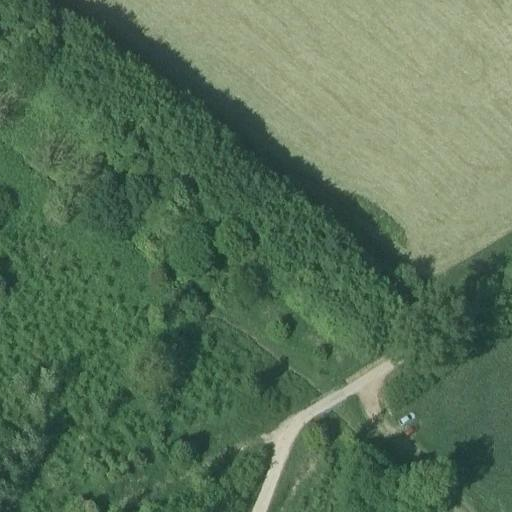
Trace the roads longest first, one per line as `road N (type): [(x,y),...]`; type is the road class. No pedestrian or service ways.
road 1 (track): [(511,319),(351,419)]
road 2 (track): [(364,411),(466,511)]
road 3 (track): [(271,511),(293,452),(351,419)]
